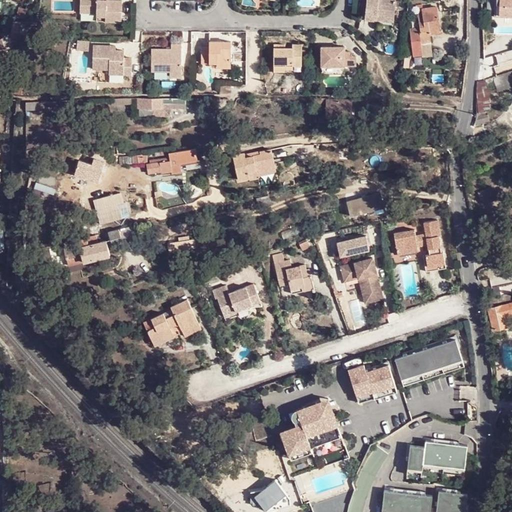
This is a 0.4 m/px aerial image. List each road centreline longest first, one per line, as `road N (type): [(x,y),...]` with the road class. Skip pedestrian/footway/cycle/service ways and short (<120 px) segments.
road 1 (residential): [(472,0),(469,92),(455,157),(481,376),(486,511)]
road 2 (unknown): [(396,426),(370,427),(370,412),(385,406),(511,400)]
